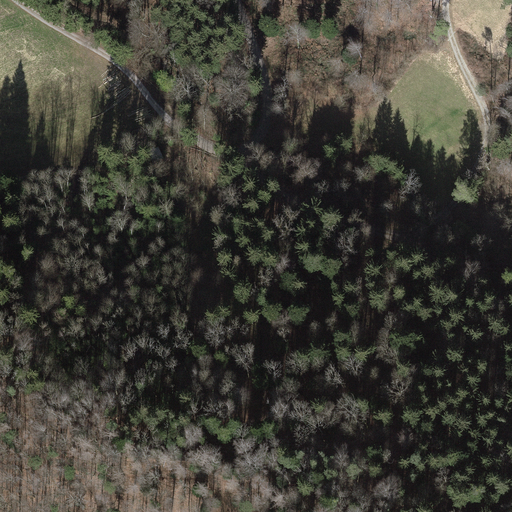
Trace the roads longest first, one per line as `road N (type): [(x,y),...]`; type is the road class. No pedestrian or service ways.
road 1 (track): [(447,0),(451,35),(488,119),(488,148),(452,203),(400,236),(325,220),(182,131),(130,74),(18,0)]
road 2 (track): [(235,0),(269,86),(252,170)]
